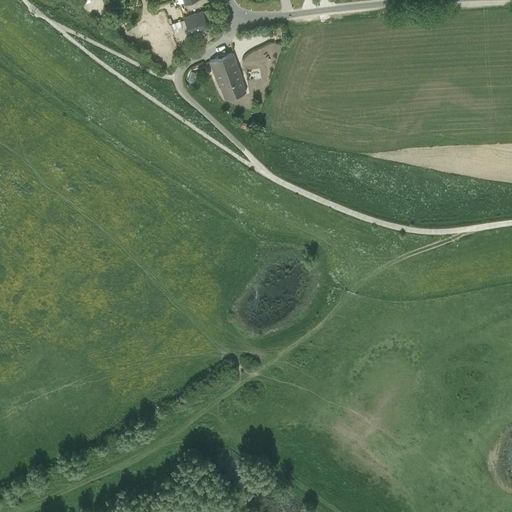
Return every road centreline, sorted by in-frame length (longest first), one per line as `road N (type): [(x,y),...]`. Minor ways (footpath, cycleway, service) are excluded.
road 1 (unclassified): [(511,222),(463,231),(401,228),(268,175),(176,80),(241,17)]
road 2 (unclassified): [(241,17),(426,0)]
